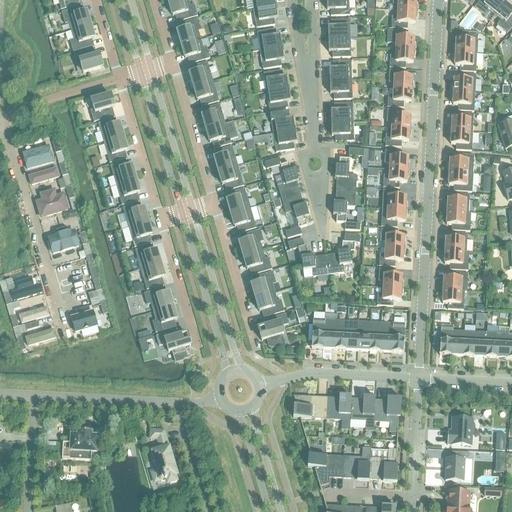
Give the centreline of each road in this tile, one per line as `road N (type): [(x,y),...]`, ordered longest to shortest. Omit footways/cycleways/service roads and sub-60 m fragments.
road 1 (residential): [(416,380),(436,0)]
road 2 (residential): [(63,336),(0,124)]
road 3 (tertiary): [(181,213),(229,370)]
road 4 (tertiary): [(238,367),(192,210)]
road 5 (residential): [(314,150),(303,161),(319,229),(321,153)]
road 6 (residential): [(263,386),(312,372),(416,380)]
road 7 (residential): [(212,204),(254,348)]
road 8 (tertiary): [(139,71),(181,213)]
road 9 (residential): [(170,62),(212,204)]
road 10 (tertiary): [(192,210),(150,68)]
road 11 (residential): [(160,219),(119,77)]
road 12 (residential): [(175,403),(35,396)]
road 13 (residential): [(198,349),(160,219)]
road 14 (residential): [(0,118),(119,77)]
road 15 (residential): [(409,500),(416,380)]
